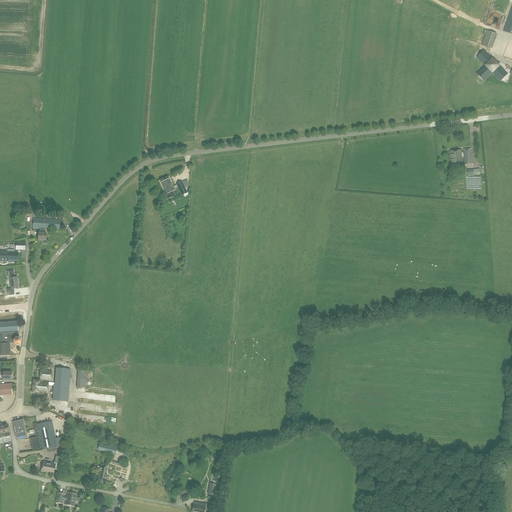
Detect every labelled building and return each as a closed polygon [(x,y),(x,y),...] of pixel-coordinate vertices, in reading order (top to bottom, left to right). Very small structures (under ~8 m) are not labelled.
[(498,52),(503,54),(508,40),(503,38),(498,52)] [(506,71),(489,45),(481,51),(487,60),(478,66),(483,74),(492,68),(498,77),(506,71)] [(462,158),(464,158),(464,165),(473,164),(472,149),(449,151),(450,166),(463,165),(462,158)] [(161,182),(166,193),(165,194),(167,199),(175,196),(172,191),(174,191),(169,179),(161,182)] [(177,184),(182,195),(187,193),(182,182),(177,184)] [(33,219),(33,228),(40,228),(39,233),(38,233),(38,240),(46,241),(46,233),(44,233),(45,229),(59,230),(60,220),(33,219)] [(1,252),(0,261),(7,261),(7,262),(8,262),(8,260),(16,260),(16,252),(13,252),(13,250),(8,250),(8,252),(1,252)] [(11,288),(7,289),(7,296),(14,295),(14,289),(18,288),(17,277),(14,277),(13,270),(7,271),(7,277),(9,277),(11,288)] [(0,322),(0,355),(10,355),(9,343),(13,343),(13,344),(15,346),(17,346),(19,346),(19,345),(21,343),(21,341),(21,340),(18,338),(18,332),(17,322),(0,322)] [(52,400),(68,401),(70,369),(56,368),(55,387),(53,387),(52,400)] [(47,393),(48,381),(43,381),(43,380),(51,381),(52,371),(41,370),(40,380),(33,380),(32,393),(38,393),(47,393)] [(85,370),(78,370),(76,387),(87,388),(88,373),(87,373),(87,370),(85,370)] [(0,395),(12,395),(11,384),(0,384),(0,395)] [(13,422),(16,435),(16,438),(27,436),(26,433),(30,432),(29,429),(28,429),(28,427),(25,428),(23,419),(13,422)] [(37,425),(40,436),(43,450),(57,447),(54,431),(52,421),(48,422),(37,425)] [(0,426),(0,438),(10,437),(7,425),(0,426)] [(30,439),(32,450),(41,448),(38,437),(30,439)] [(99,443),(98,450),(115,454),(117,447),(99,443)] [(54,462),(53,464),(43,462),(41,471),(45,472),(45,471),(53,473),(54,470),(58,471),(60,463),(61,457),(56,456),(54,462)] [(115,457),(113,464),(120,466),(122,460),(115,457)] [(98,474),(97,478),(99,478),(98,482),(104,484),(106,476),(104,475),(105,468),(97,466),(96,472),(99,472),(98,474)] [(209,494),(214,495),(215,495),(217,485),(209,483),(207,494),(209,494)] [(67,493),(67,496),(64,496),(65,495),(57,493),(55,502),(62,504),(63,500),(66,500),(65,504),(74,506),(76,495),(67,493)] [(204,511),(205,507),(197,505),(197,504),(194,503),(194,506),(193,506),(191,511),(204,511)]
